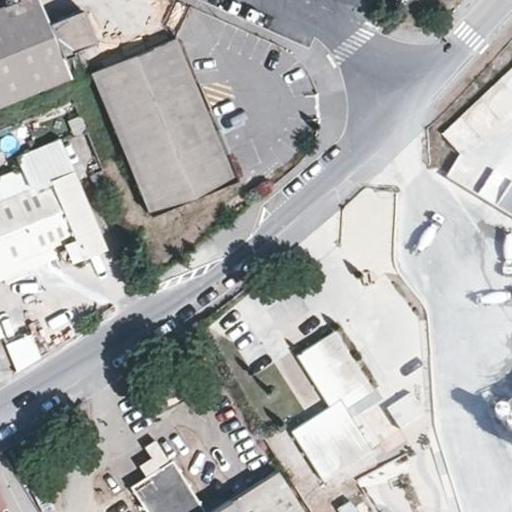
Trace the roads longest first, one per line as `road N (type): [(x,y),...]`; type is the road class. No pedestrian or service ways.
road 1 (residential): [(0,409),(243,245),(423,84)]
road 2 (residential): [(239,0),(423,84)]
road 3 (unknown): [(110,341),(111,435),(79,511)]
road 4 (unknown): [(137,322),(122,291),(106,280),(8,302)]
road 5 (unknown): [(302,194),(365,305)]
